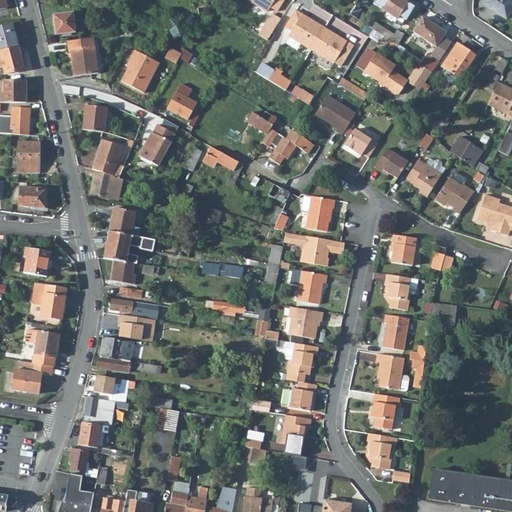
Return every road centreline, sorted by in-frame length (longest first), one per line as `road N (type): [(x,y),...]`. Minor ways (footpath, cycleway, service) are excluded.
road 1 (residential): [(377,511),(331,428),(378,197)]
road 2 (residential): [(26,0),(80,229)]
road 3 (residential): [(80,229),(90,311),(63,421)]
road 4 (residential): [(378,197),(499,264)]
